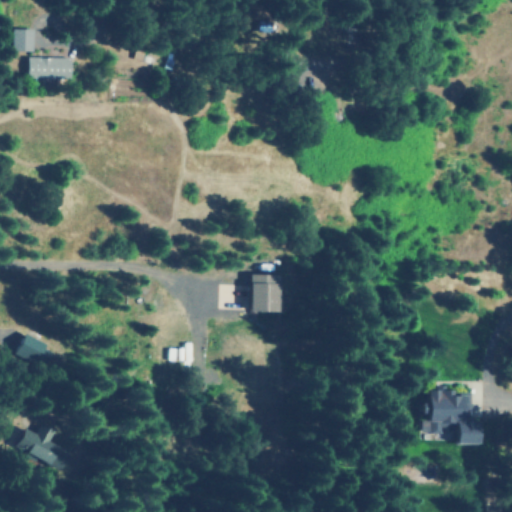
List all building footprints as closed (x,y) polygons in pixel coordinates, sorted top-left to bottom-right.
[(8,50),(29,50),(29,28),(9,28),(8,50)] [(23,78),(66,79),(66,57),(24,56),(23,78)] [(270,274),(243,273),(242,310),(269,311),(270,274)] [(38,349),(40,341),(18,333),(9,355),(38,366),(44,351),(38,349)] [(474,444),(474,420),(466,420),(466,390),(423,390),(423,418),(417,418),(417,432),(440,432),(440,422),(450,422),(450,444),(474,444)] [(11,446),(61,470),(74,444),(36,426),(32,433),(19,427),(11,446)]
